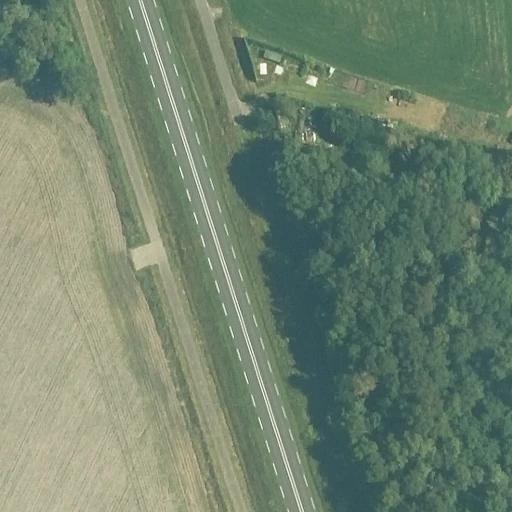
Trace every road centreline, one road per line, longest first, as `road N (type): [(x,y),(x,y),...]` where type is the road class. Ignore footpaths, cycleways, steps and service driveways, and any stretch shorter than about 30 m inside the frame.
road 1 (unclassified): [(239,511),(74,0)]
road 2 (primary): [(296,511),(136,0)]
road 3 (unclassified): [(238,125),(198,0)]
